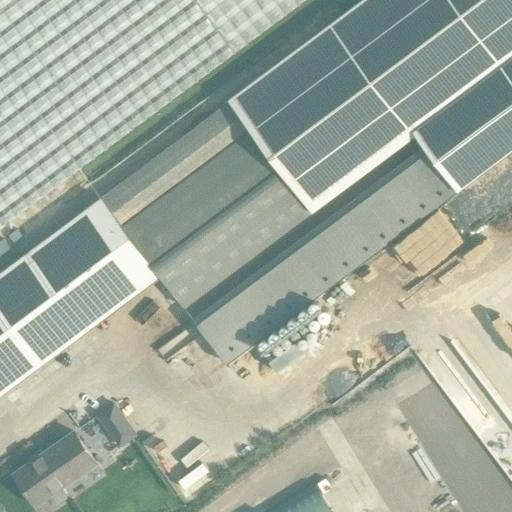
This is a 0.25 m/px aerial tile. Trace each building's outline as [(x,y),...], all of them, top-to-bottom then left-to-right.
[(0,0),(0,227),(306,0),(0,0)] [(230,101),(103,197),(149,259),(161,274),(185,307),(315,210),(415,134),(415,133),(429,152),(198,324),(227,363),(458,190),(511,149),(511,0),(360,0),(228,99),(230,101)] [(149,259),(103,197),(0,273),(0,394),(89,329),(77,312),(149,259)] [(63,486),(97,462),(75,431),(46,451),(41,449),(29,458),(29,463),(14,474),(36,505),(46,498),(53,508),(69,496),(63,486)] [(334,511),(315,482),(266,511),(334,511)]
